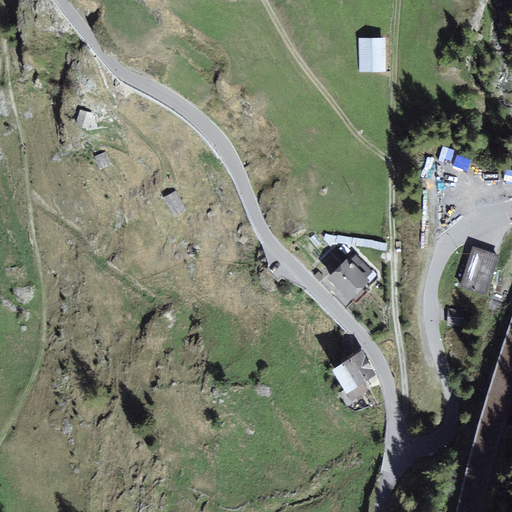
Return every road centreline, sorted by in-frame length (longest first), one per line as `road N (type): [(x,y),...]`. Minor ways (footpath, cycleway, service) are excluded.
road 1 (unclassified): [(511,212),(470,225),(436,264),(432,334),(453,413),(434,443),(411,444),(399,432),(378,360),(273,244),(213,134),(117,69),(59,0)]
road 2 (track): [(0,20),(47,339),(0,445)]
road 3 (track): [(396,423),(404,412),(392,227),(398,0)]
road 4 (track): [(392,167),(306,69),(265,0)]
road 5 (primary): [(469,511),(511,356)]
